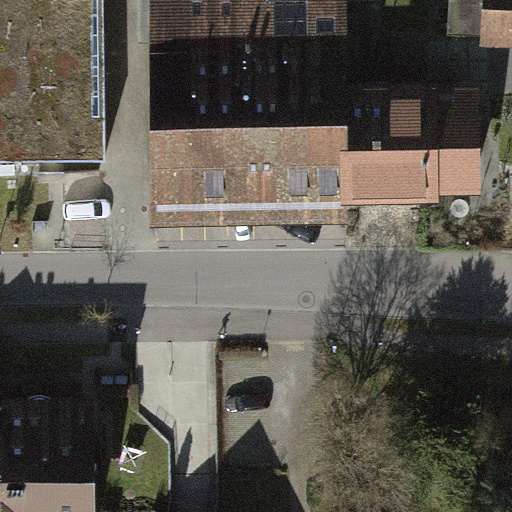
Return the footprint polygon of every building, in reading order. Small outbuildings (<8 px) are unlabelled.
[(0,0),(0,157),(111,155),(106,0),(0,0)] [(343,0),(154,0),(156,220),(347,218),(346,188),(345,84),(343,0)] [(511,0),(466,0),(463,66),(511,68),(511,0)] [(434,82),(345,84),(346,188),(433,187),(433,183),(475,183),(474,98),(434,98),(434,82)] [(99,511),(97,382),(0,383),(0,511),(99,511)]
